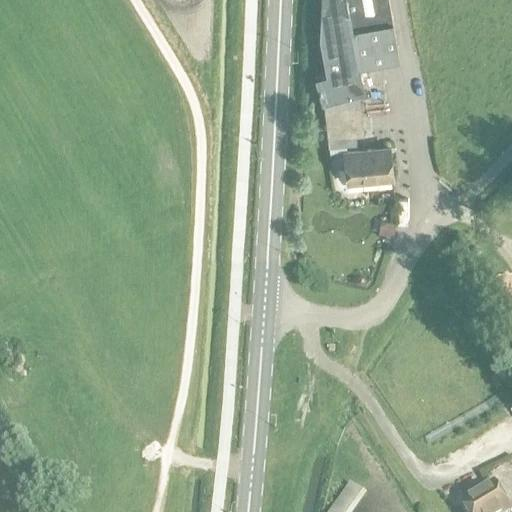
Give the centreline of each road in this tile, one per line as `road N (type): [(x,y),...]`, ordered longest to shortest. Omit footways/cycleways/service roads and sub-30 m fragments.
road 1 (track): [(251,468),(167,454),(189,333),(198,130),(179,72),(135,0)]
road 2 (unclassified): [(263,311),(369,314),(419,245),(511,147)]
road 3 (tertiary): [(263,311),(280,0)]
road 4 (tertiary): [(246,511),(263,311)]
